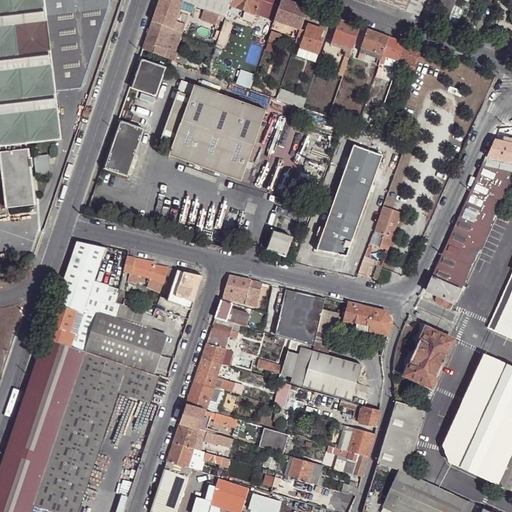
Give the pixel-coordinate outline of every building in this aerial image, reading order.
[(0,0),(0,145),(6,145),(7,151),(0,151),(0,153),(7,207),(36,203),(31,167),(33,166),(32,157),(30,157),(29,148),(23,149),(22,143),(62,138),(57,92),(82,88),(112,2),(111,0),(0,0)] [(183,2),(178,0),(159,0),(152,21),(172,29),(173,29),(175,26),(182,5),(183,2)] [(229,5),(230,0),(178,0),(183,2),(192,5),(194,6),(208,10),(216,13),(225,17),(227,11),(229,5)] [(275,20),(281,0),(230,0),(229,5),(248,12),(255,14),(274,21),(275,20)] [(303,22),(308,8),(286,0),(281,0),(275,20),(283,23),(300,29),(303,22)] [(373,0),(405,12),(410,0),(373,0)] [(410,0),(405,12),(418,16),(425,0),(410,0)] [(441,0),(437,9),(450,14),(456,0),(441,0)] [(229,5),(227,11),(246,17),(248,12),(229,5)] [(208,10),(194,6),(191,16),(204,21),(208,10)] [(213,24),(216,13),(208,10),(204,21),(213,24)] [(252,21),(255,14),(248,12),(246,17),(245,19),(252,21)] [(332,41),(352,48),(360,27),(339,19),(332,41)] [(152,21),(143,49),(175,61),(177,57),(178,53),(176,52),(182,33),(180,32),(173,29),(172,29),(152,21)] [(296,41),(295,46),(299,47),(307,24),(303,22),(300,29),(296,41)] [(291,38),(296,41),(300,29),(283,23),(282,26),(294,30),(291,38)] [(307,24),(299,47),(318,54),(321,44),(319,44),(321,38),(323,29),(307,24)] [(382,55),(388,37),(367,29),(360,47),(382,55)] [(271,31),(267,42),(277,46),(280,35),(271,31)] [(398,61),(404,43),(388,37),(382,55),(380,60),(379,63),(383,64),(384,60),(386,57),(398,61)] [(346,51),(351,52),(352,48),(332,41),(330,46),(346,51)] [(412,76),(422,50),(404,43),(398,61),(400,62),(408,65),(405,73),(412,76)] [(318,54),(299,47),(297,55),(315,61),(318,54)] [(359,52),(380,60),(382,55),(360,47),(359,52)] [(384,60),(397,65),(398,61),(386,57),(384,60)] [(142,60),(132,88),(156,96),(166,68),(157,65),(142,60)] [(397,70),(405,73),(408,65),(400,62),(397,70)] [(251,88),(277,97),(279,91),(253,82),(251,88)] [(242,182),(255,146),(267,112),(195,86),(191,97),(178,93),(161,141),(173,146),(170,157),(242,182)] [(277,97),(303,107),(306,100),(279,90),(279,91),(277,97)] [(336,125),(338,120),(329,116),(303,107),(300,117),(316,122),(296,179),(319,188),(341,126),(336,125)] [(267,112),(255,146),(270,152),(282,117),(267,112)] [(128,177),(144,129),(121,121),(116,137),(105,169),(128,177)] [(494,139),(486,156),(511,162),(511,143),(509,143),(510,140),(503,139),(502,141),(494,139)] [(383,155),(354,145),(317,249),(347,256),(383,155)] [(511,162),(486,156),(426,289),(426,290),(437,295),(435,298),(436,302),(451,309),(511,173),(511,162)] [(305,232),(319,193),(308,189),(293,228),(305,232)] [(400,213),(383,207),(374,231),(385,235),(381,247),(386,249),(388,250),(400,213)] [(273,231),(267,250),(285,257),(292,238),(273,231)] [(385,235),(374,231),(370,244),(373,245),(381,247),(385,235)] [(121,305),(116,302),(117,298),(119,289),(94,281),(105,249),(78,241),(63,283),(56,304),(49,325),(45,338),(96,355),(145,372),(158,333),(116,319),(121,305)] [(369,258),(366,256),(359,274),(359,275),(371,278),(374,268),(371,267),(372,264),(376,265),(378,260),(369,258)] [(155,263),(127,257),(126,263),(124,271),(130,273),(128,281),(138,283),(139,275),(145,276),(153,279),(149,288),(160,292),(170,269),(154,265),(155,263)] [(380,261),(374,279),(378,280),(384,262),(380,261)] [(177,270),(167,301),(190,309),(202,275),(177,270)] [(229,276),(221,300),(231,303),(231,301),(245,304),(251,280),(229,276)] [(511,276),(495,315),(502,318),(511,295),(511,276)] [(261,283),(251,280),(245,304),(255,307),(261,283)] [(274,335),(313,346),(317,332),(325,299),(285,290),(274,335)] [(511,295),(502,318),(495,315),(489,327),(511,337),(511,295)] [(145,309),(117,298),(116,302),(121,305),(144,313),(145,309)] [(221,300),(215,318),(241,326),(246,327),(251,314),(232,308),(233,303),(231,303),(221,300)] [(376,338),(387,341),(392,322),(386,311),(347,302),(343,319),(366,325),(365,330),(357,328),(356,333),(368,336),(369,331),(377,333),(376,338)] [(215,318),(201,359),(221,364),(226,349),(232,331),(239,334),(241,326),(215,318)] [(366,325),(343,319),(341,325),(357,328),(365,330),(366,325)] [(453,339),(426,327),(420,339),(409,361),(410,362),(404,374),(431,387),(453,339)] [(313,346),(313,347),(324,351),(329,335),(317,332),(313,346)] [(158,333),(145,372),(154,374),(167,336),(158,333)] [(324,351),(313,347),(312,350),(328,355),(333,336),(329,335),(324,351)] [(0,511),(49,511),(51,510),(56,511),(77,511),(118,392),(150,403),(159,376),(154,374),(145,372),(96,355),(45,338),(0,469),(0,511)] [(290,340),(286,339),(277,365),(282,367),(287,351),(290,340)] [(313,347),(290,340),(287,351),(288,351),(298,354),(292,377),(290,383),(352,400),(362,365),(328,355),(312,350),(313,347)] [(226,349),(221,364),(227,366),(231,351),(226,349)] [(298,354),(288,351),(281,374),(292,377),(298,354)] [(511,367),(484,355),(444,445),(450,462),(511,489),(511,367)] [(221,364),(201,359),(194,382),(213,387),(221,364)] [(282,367),(277,365),(258,360),(256,367),(271,371),(280,374),(282,367)] [(227,366),(221,364),(213,387),(220,389),(222,381),(227,366)] [(278,381),(280,374),(271,371),(269,378),(278,381)] [(235,384),(222,381),(220,389),(225,390),(232,392),(235,384)] [(213,387),(194,382),(190,393),(221,402),(225,390),(220,389),(213,387)] [(291,385),(284,383),(277,406),(285,408),(291,385)] [(300,388),(291,385),(285,408),(291,410),(293,403),(296,404),(300,388)] [(335,398),(315,392),(313,403),(332,408),(335,398)] [(220,405),(221,402),(190,393),(186,405),(206,411),(212,413),(221,415),(222,411),(217,409),(218,404),(220,405)] [(357,404),(342,400),(341,405),(355,409),(357,404)] [(395,402),(376,468),(387,471),(389,466),(406,471),(424,411),(395,402)] [(206,411),(186,405),(180,424),(200,430),(206,411)] [(285,408),(277,406),(274,418),(281,420),(285,408)] [(360,423),(377,426),(380,411),(364,406),(360,423)] [(291,410),(285,408),(281,420),(281,423),(278,431),(285,433),(292,411),(291,410)] [(210,418),(212,413),(206,411),(200,430),(206,432),(210,418)] [(226,426),(227,422),(228,417),(221,415),(212,413),(210,418),(220,421),(219,424),(226,426)] [(353,433),(348,451),(368,456),(375,434),(334,423),(333,427),(346,431),(353,433)] [(206,432),(200,430),(180,424),(173,443),(193,449),(199,451),(200,451),(206,432)] [(277,436),(278,431),(266,428),(264,433),(277,436)] [(285,433),(278,431),(277,436),(274,447),(281,449),(285,433)] [(346,431),(341,449),(348,451),(353,433),(346,431)] [(206,453),(212,433),(206,432),(200,451),(206,453)] [(230,448),(233,439),(218,435),(215,443),(230,448)] [(193,449),(173,443),(167,462),(186,469),(193,449)] [(341,449),(329,445),(327,450),(346,456),(347,453),(349,454),(347,461),(337,458),(334,469),(362,477),(368,456),(348,451),(341,449)] [(186,469),(191,470),(193,471),(194,468),(197,458),(199,451),(193,449),(186,469)] [(204,460),(206,453),(200,451),(199,451),(197,458),(204,460)] [(223,458),(206,453),(204,460),(221,465),(223,458)] [(294,457),(291,457),(286,476),(289,476),(294,457)] [(308,482),(313,463),(294,457),(289,476),(308,482)] [(167,462),(151,511),(150,511),(176,511),(191,470),(186,469),(167,462)] [(318,485),(324,466),(313,463),(308,482),(318,485)] [(399,511),(468,511),(472,504),(400,471),(384,505),(399,511)] [(242,511),(249,487),(218,478),(211,506),(232,511),(242,511)] [(356,496),(359,487),(344,483),(342,491),(351,494),(356,496)] [(245,508),(257,511),(276,511),(281,499),(251,490),(245,508)] [(348,503),(353,504),(356,496),(351,494),(348,503)]
